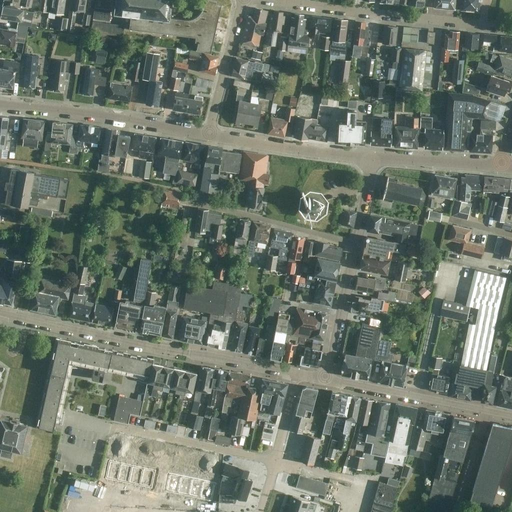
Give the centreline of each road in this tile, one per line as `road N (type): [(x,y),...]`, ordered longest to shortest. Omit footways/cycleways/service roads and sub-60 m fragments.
road 1 (residential): [(511,27),(274,0)]
road 2 (unclassified): [(208,135),(0,105)]
road 3 (residential): [(325,378),(511,416)]
road 4 (residential): [(0,315),(173,351)]
road 5 (residential): [(273,464),(109,426)]
road 6 (unclassified): [(372,158),(208,135)]
road 7 (residential): [(355,243),(195,204)]
road 8 (residential): [(173,351),(195,204)]
road 9 (residential): [(208,135),(243,0)]
road 10 (unclassified): [(325,378),(355,243)]
road 11 (unclassified): [(498,165),(372,158)]
road 12 (residential): [(173,351),(296,374)]
